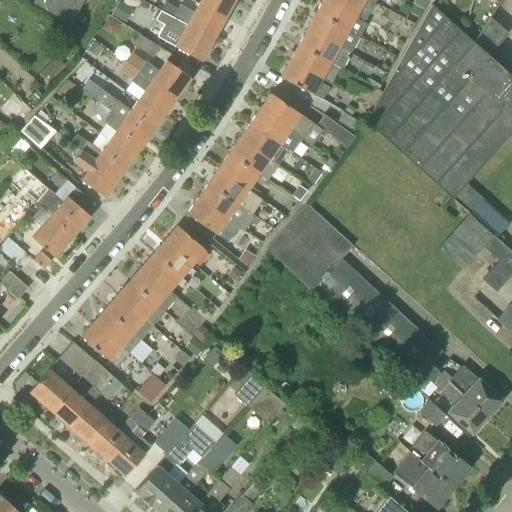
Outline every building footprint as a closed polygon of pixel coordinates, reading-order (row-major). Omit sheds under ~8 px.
[(35,0),(34,3),(70,23),(83,0),(35,0)] [(224,19),(234,0),(202,0),(199,5),(224,19)] [(364,23),(365,20),(356,16),(327,0),(323,0),(315,14),(348,31),(359,37),(366,24),(364,23)] [(374,4),(373,3),(365,0),(327,0),(356,16),(365,20),(374,4)] [(133,9),(119,1),(111,15),(126,23),(133,9)] [(161,12),(213,40),(224,19),(199,5),(195,13),(180,5),(177,9),(166,3),(161,12)] [(422,9),(414,5),(410,12),(418,17),(422,9)] [(156,38),(175,48),(201,62),(213,40),(161,12),(156,21),(163,25),(156,38)] [(315,14),(307,30),(348,53),(348,52),(350,53),(359,37),(348,31),(315,14)] [(113,34),(120,24),(110,16),(102,27),(113,34)] [(348,53),(307,30),(298,45),(339,68),(341,70),(348,57),(346,56),(348,53)] [(153,58),(159,48),(139,35),(132,46),(153,58)] [(87,50),(96,57),(102,49),(93,42),(87,50)] [(321,80),(322,79),(330,83),(339,68),(298,45),(289,62),(321,80)] [(166,61),(159,72),(145,61),(144,62),(132,53),(124,63),(132,69),(175,99),(190,79),(166,61)] [(312,96),(313,95),(321,100),(328,87),(320,82),(321,80),(289,62),(280,78),(312,96)] [(138,102),(161,119),(175,99),(132,69),(124,63),(119,71),(132,80),(131,82),(144,92),(138,102)] [(56,75),(46,66),(38,74),(48,83),(56,75)] [(344,90),(354,96),(372,106),(381,92),(374,88),(371,93),(350,81),(344,90)] [(43,96),(37,91),(31,97),(36,102),(43,96)] [(147,139),(161,119),(138,102),(131,111),(103,91),(95,101),(98,103),(110,112),(147,139)] [(260,109),(302,138),(312,123),(270,94),(260,109)] [(92,112),(103,120),(102,122),(116,132),(109,142),(132,159),(147,139),(110,112),(98,103),(92,112)] [(355,109),(348,105),(344,111),(351,116),(355,109)] [(260,109),(250,123),(292,153),(301,139),(311,146),(312,145),(302,138),(260,109)] [(363,125),(342,112),(336,122),(357,135),(363,125)] [(315,125),(322,130),(346,148),(353,137),(322,116),(315,125)] [(20,131),(39,149),(54,132),(33,117),(20,131)] [(250,123),(239,139),(277,165),(287,150),(292,153),(250,123)] [(2,145),(9,152),(21,139),(20,138),(13,132),(2,145)] [(118,178),(132,159),(109,142),(102,152),(76,134),(69,143),(80,151),(118,178)] [(229,153),(267,180),(277,165),(239,139),(229,153)] [(118,178),(80,151),(72,162),(87,173),(81,181),(104,198),(118,178)] [(218,169),(248,190),(251,186),(258,175),(266,181),(267,180),(229,153),(218,169)] [(319,171),(327,177),(337,163),(329,158),(319,171)] [(326,178),(327,177),(319,171),(314,168),(307,179),(314,184),(321,174),(326,178)] [(257,196),(248,190),(218,169),(208,183),(238,204),(238,205),(251,214),(261,199),(257,196)] [(238,205),(238,204),(208,183),(198,198),(243,230),(254,216),(251,214),(238,205)] [(482,199),(476,192),(466,183),(452,199),(468,214),(482,199)] [(260,192),(251,186),(248,190),(257,196),(260,192)] [(291,197),(299,202),(307,192),(299,186),(291,197)] [(55,196),(43,209),(72,236),(89,217),(67,197),(63,202),(55,196)] [(198,198),(187,213),(187,214),(225,241),(236,226),(243,231),(243,230),(198,198)] [(310,289),(312,287),(339,259),(352,244),(307,203),(265,248),(310,289)] [(33,221),(63,247),(72,236),(43,209),(33,221)] [(495,292),(511,273),(511,300),(495,320),(511,335),(511,253),(468,214),(438,247),(463,268),(483,245),(499,259),(481,280),(495,292)] [(54,257),(63,247),(33,221),(25,230),(33,236),(31,238),(54,257)] [(176,226),(165,240),(192,263),(204,250),(176,226)] [(0,249),(16,264),(25,253),(16,245),(22,238),(15,232),(9,239),(7,238),(0,246),(0,249)] [(181,276),(192,263),(165,240),(154,252),(181,276)] [(51,261),(40,252),(32,260),(44,270),(51,261)] [(141,267),(169,291),(181,276),(154,252),(141,267)] [(248,265),(252,259),(243,253),(239,259),(248,265)] [(339,259),(312,287),(422,388),(428,382),(435,373),(437,370),(428,362),(439,350),(339,259)] [(129,281),(164,311),(176,297),(169,291),(141,267),(129,281)] [(227,275),(235,281),(241,273),(234,267),(227,275)] [(28,290),(9,273),(0,283),(0,286),(17,301),(28,290)] [(117,295),(152,325),(164,311),(129,281),(117,295)] [(105,309),(140,339),(152,325),(117,295),(105,309)] [(128,353),(140,339),(105,309),(94,323),(128,353)] [(94,323),(82,337),(81,337),(115,367),(127,353),(128,353),(94,323)] [(214,337),(201,325),(192,335),(205,347),(214,337)] [(204,347),(193,337),(184,347),(196,357),(204,347)] [(72,342),(58,358),(81,378),(82,377),(94,361),(72,342)] [(223,354),(214,346),(203,360),(212,367),(223,354)] [(173,359),(182,367),(189,358),(180,351),(173,359)] [(69,429),(80,417),(90,405),(89,405),(113,377),(94,361),(82,377),(92,386),(81,398),(72,390),(51,413),(69,429)] [(500,400),(463,367),(452,379),(444,371),(441,374),(437,370),(435,373),(484,417),(500,400)] [(246,405),(263,386),(244,368),(234,379),(242,387),(247,382),(252,386),(240,400),(246,405)] [(51,413),(72,390),(49,370),(28,394),(51,413)] [(470,433),(484,417),(435,373),(428,382),(452,404),(446,411),(470,433)] [(107,401),(121,385),(113,377),(99,393),(107,401)] [(246,405),(260,418),(267,424),(273,417),(284,404),(263,386),(246,405)] [(445,416),(429,401),(418,413),(434,427),(445,416)] [(90,405),(80,417),(69,429),(88,446),(109,422),(90,405)] [(105,462),(127,438),(147,415),(137,408),(118,430),(109,422),(88,446),(105,462)] [(105,462),(123,478),(151,447),(140,437),(154,422),(147,415),(127,438),(105,462)] [(290,422),(298,430),(304,424),(296,417),(290,422)] [(153,443),(166,455),(188,430),(175,418),(153,443)] [(166,455),(150,473),(134,491),(155,509),(177,483),(166,474),(175,464),(178,466),(191,450),(200,457),(213,443),(193,425),(188,430),(166,455)] [(436,440),(424,431),(408,451),(408,452),(415,458),(427,467),(452,487),(468,467),(436,440)] [(155,509),(158,511),(189,511),(198,501),(188,492),(207,471),(213,477),(230,457),(213,443),(200,457),(177,483),(155,509)] [(366,475),(382,487),(392,475),(359,449),(349,461),(366,474),(366,475)] [(324,464),(338,474),(348,461),(334,451),(324,464)] [(408,452),(391,473),(435,508),(452,487),(427,467),(415,458),(408,452)] [(189,511),(217,511),(223,506),(217,501),(228,489),(228,488),(239,475),(229,467),(199,502),(198,501),(189,511)] [(339,482),(333,489),(341,495),(347,488),(339,482)] [(260,490),(253,483),(227,511),(243,511),(251,504),(250,503),(260,490)] [(17,511),(1,496),(0,496),(0,511),(17,511)]
